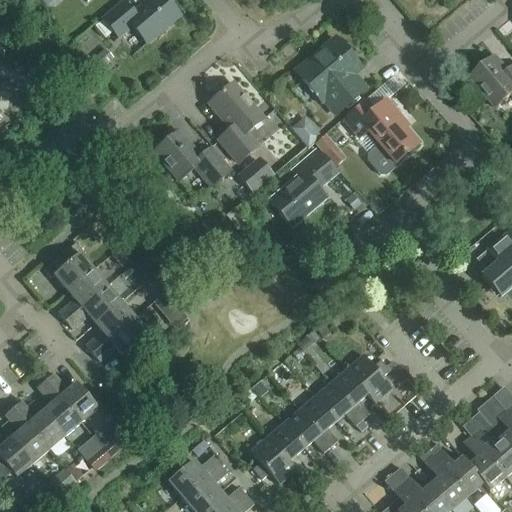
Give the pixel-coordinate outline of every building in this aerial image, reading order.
[(179,17),(164,0),(149,0),(134,14),(124,1),(101,21),(117,40),(131,28),(145,45),(179,17)] [(336,117),(364,92),(351,77),(359,70),(335,41),(296,74),(320,103),(322,101),(336,117)] [(98,72),(102,69),(113,59),(105,49),(93,59),(94,60),(91,63),(98,72)] [(495,60),(471,80),(495,110),(511,95),(511,67),(506,73),(495,60)] [(237,165),(257,148),(246,135),(262,122),(232,86),(208,106),(230,132),(218,142),(237,165)] [(403,122),(386,102),(374,111),(367,103),(342,123),(357,141),(365,134),(377,147),(366,156),(365,162),(378,177),(384,178),(393,170),(394,165),(418,145),(400,124),(403,122)] [(291,130),(307,149),(321,137),(304,118),(291,130)] [(198,159),(176,134),(153,153),(178,182),(193,170),(210,190),(229,173),(209,149),(198,159)] [(324,137),(314,146),(317,150),(324,158),(335,149),(324,137)] [(292,230),(326,200),(318,191),(338,174),(324,158),(317,150),(291,172),(296,179),(268,203),(292,230)] [(251,196),(273,177),(258,159),(236,178),(251,196)] [(353,212),(354,212),(357,214),(367,207),(365,204),(355,192),(352,195),(344,201),(353,212)] [(95,258),(112,239),(95,223),(78,242),(95,258)] [(499,298),(511,287),(511,229),(492,247),(503,259),(482,277),(499,298)] [(82,253),(75,246),(67,253),(66,252),(58,258),(67,269),(79,283),(92,273),(78,256),(82,253)] [(79,283),(67,269),(58,258),(51,265),(51,266),(43,272),(50,281),(53,278),(66,294),(79,283)] [(132,310),(159,294),(152,281),(142,286),(133,271),(115,281),(132,310)] [(64,324),(106,289),(92,273),(79,283),(66,294),(73,302),(57,316),(64,324)] [(94,326),(119,305),(106,289),(64,324),(71,332),(87,318),(94,326)] [(91,356),(133,321),(119,305),(94,326),(101,334),(84,348),(91,356)] [(122,359),(147,337),(133,321),(91,356),(98,365),(115,350),(122,359)] [(373,370),(363,358),(346,373),(360,390),(385,369),(380,364),(373,370)] [(360,390),(368,398),(374,407),(392,392),(382,381),(389,375),(385,369),(360,390)] [(359,406),(368,398),(360,390),(346,373),(330,387),(362,423),(369,417),(359,406)] [(66,393),(53,377),(44,384),(80,426),(96,412),(75,386),(66,393)] [(260,381),(252,388),(260,397),(267,391),(260,381)] [(42,414),(64,439),(80,426),(44,384),(36,391),(50,407),(42,414)] [(362,423),(330,387),(314,400),(336,425),(345,418),(355,429),(362,423)] [(511,399),(503,389),(492,398),(511,421),(511,399)] [(417,398),(394,412),(403,426),(426,412),(417,398)] [(511,453),(511,421),(492,398),(484,405),(507,432),(499,439),(511,453)] [(299,413),(330,450),(337,444),(327,433),(336,425),(314,400),(299,413)] [(34,421),(20,404),(12,411),(48,453),(64,439),(42,414),(34,421)] [(31,467),(48,453),(12,411),(4,418),(17,435),(10,441),(21,454),(31,467)] [(330,450),(299,413),(283,427),(304,452),(313,445),(323,456),(330,450)] [(511,472),(511,453),(499,439),(491,445),(471,421),(463,428),(471,438),(505,478),(511,472)] [(296,459),(304,452),(283,427),(267,440),(281,456),(295,474),(298,477),(305,471),(296,459)] [(121,434),(102,449),(103,450),(111,459),(129,444),(121,434)] [(471,438),(463,445),(475,459),(468,465),(468,466),(483,484),(489,492),(505,478),(471,438)] [(256,477),(281,456),(267,440),(250,454),(260,465),(252,472),(256,477)] [(0,471),(21,454),(10,441),(0,449),(0,471)] [(111,459),(103,450),(87,464),(94,473),(111,459)] [(468,466),(468,465),(462,458),(453,466),(440,450),(432,457),(467,498),(483,484),(468,466)] [(21,454),(0,471),(0,480),(2,482),(10,491),(18,484),(15,481),(31,467),(21,454)] [(279,488),(295,474),(281,456),(256,477),(261,483),(269,476),(279,488)] [(451,511),(467,498),(432,457),(424,464),(437,479),(429,486),(451,511)] [(181,500),(219,468),(212,460),(199,471),(192,463),(167,485),(181,500)] [(190,511),(199,511),(220,495),(214,488),(227,477),(219,468),(181,500),(190,511)] [(450,511),(451,511),(429,486),(421,493),(400,469),(392,476),(422,511),(450,511)] [(422,511),(392,476),(384,483),(398,500),(390,507),(394,511),(422,511)] [(231,511),(246,499),(238,490),(226,501),(220,495),(199,511),(231,511)] [(246,499),(231,511),(247,511),(253,507),(246,499)]
